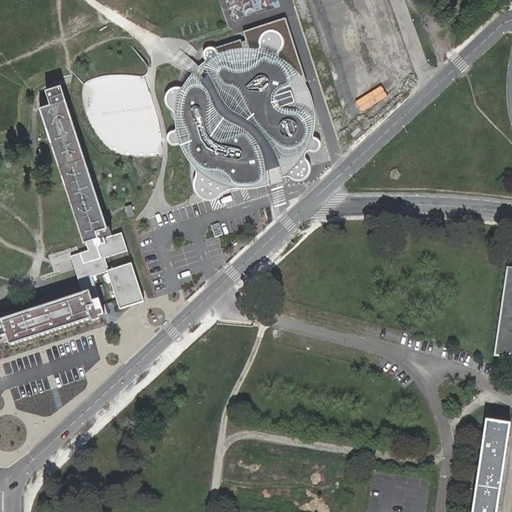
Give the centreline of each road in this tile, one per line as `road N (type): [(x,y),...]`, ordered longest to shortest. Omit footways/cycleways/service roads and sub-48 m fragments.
road 1 (tertiary): [(315,197),(17,480)]
road 2 (tertiary): [(511,21),(315,197)]
road 3 (tertiary): [(511,211),(322,204),(315,197)]
road 4 (track): [(272,319),(227,407),(225,442)]
